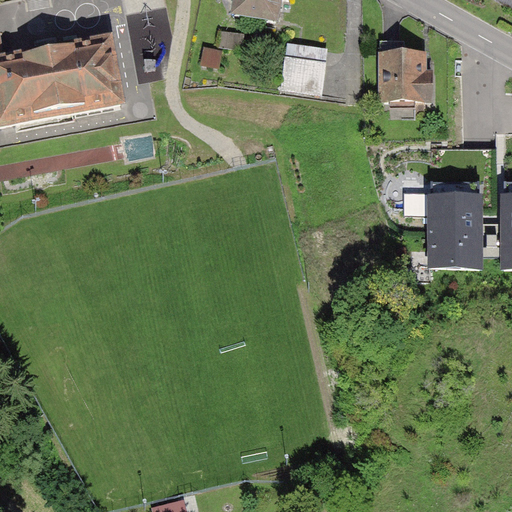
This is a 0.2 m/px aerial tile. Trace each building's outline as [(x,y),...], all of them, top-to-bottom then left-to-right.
[(286,0),(237,0),(233,24),(280,33),(286,0)] [(511,0),(495,0),(511,9),(511,0)] [(4,6),(0,6),(0,52),(10,51),(4,6)] [(170,12),(132,20),(146,85),(162,81),(154,47),(176,43),(170,12)] [(325,98),(332,50),(292,44),(285,92),(325,98)] [(0,68),(0,126),(1,135),(139,114),(129,49),(0,68)] [(433,61),(387,60),(386,107),(432,108),(433,61)] [(483,196),(428,197),(429,277),(485,276),(483,196)] [(156,505),(156,511),(190,511),(189,500),(156,505)]
